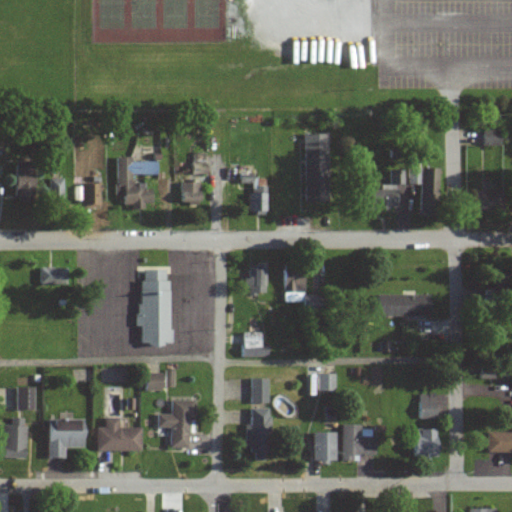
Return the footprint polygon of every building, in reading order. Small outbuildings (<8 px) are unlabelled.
[(499,130),(482,129),(481,145),(499,146),(499,130)] [(302,202),(326,202),(327,134),(303,133),(302,202)] [(113,158),(114,196),(120,196),(120,207),(143,207),(143,203),(148,203),(148,183),(130,183),(130,175),(154,174),(154,162),(129,162),(129,157),(113,158)] [(32,162),(14,162),(12,200),(30,201),(32,162)] [(438,191),(439,169),(409,168),(408,183),(420,183),(419,198),(430,198),(430,191),(438,191)] [(394,185),(403,184),(403,169),(388,170),(389,185),(380,185),(380,190),(362,190),(362,210),(395,210),(394,185)] [(265,186),(256,186),(256,178),(238,178),(238,183),(251,184),(251,193),(246,193),(246,212),(265,212),(265,186)] [(62,179),(47,179),(48,205),(62,205),(62,179)] [(73,184),(73,201),(81,201),(81,208),(98,208),(98,184),(73,184)] [(197,204),(198,185),(179,184),(178,203),(197,204)] [(500,193),(471,192),(470,211),(500,212),(500,193)] [(245,294),(264,295),(265,265),(247,264),(247,277),(245,277),(245,294)] [(37,284),(65,285),(65,268),(38,268),(37,284)] [(164,270),(142,270),(141,280),(136,280),(135,327),(137,327),(137,345),(170,345),(170,330),(167,330),(168,280),(163,280),(164,270)] [(282,303),(310,302),(310,296),(303,296),(302,272),(282,272),(282,303)] [(428,317),(428,295),(376,294),(375,316),(428,317)] [(241,358),(266,357),(266,344),(260,344),(259,332),(240,333),(241,358)] [(172,370),(164,370),(164,388),(172,387),(172,370)] [(142,390),(160,391),(161,373),(143,373),(142,390)] [(334,374),(317,374),(317,391),(335,391),(334,374)] [(250,404),(267,404),(267,379),(249,379),(250,404)] [(13,410),(31,411),(32,388),(14,387),(13,410)] [(436,395),(418,394),(418,419),(435,419),(436,395)] [(169,414),(156,414),(156,428),(168,428),(168,448),(190,448),(189,400),(169,400),(169,414)] [(249,408),(249,424),(244,425),(245,447),(251,447),(252,461),(267,461),(266,408),(249,408)] [(1,425),(0,458),(22,459),(23,418),(9,418),(9,425),(1,425)] [(94,428),(94,451),(139,450),(138,428),(117,428),(117,418),(103,418),(103,428),(94,428)] [(81,420),(45,420),(45,459),(61,459),(61,448),(81,448),(81,420)] [(485,432),(484,452),(511,452),(511,421),(509,421),(509,433),(485,432)] [(340,461),(351,461),(351,455),(372,456),(373,430),(360,429),(360,425),(340,425),(340,461)] [(435,429),(409,430),(409,460),(435,459),(435,429)] [(334,432),(311,433),(312,461),(335,460),(334,432)]
